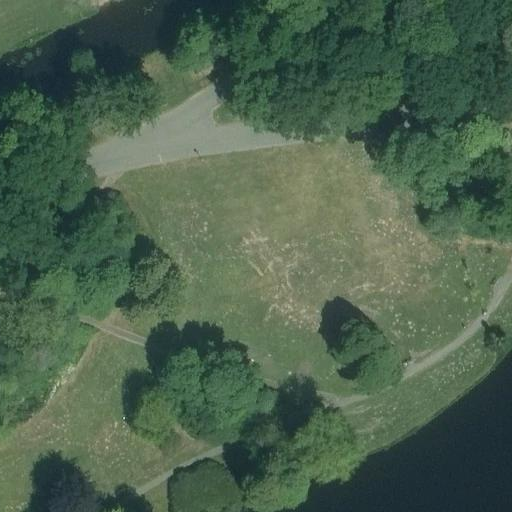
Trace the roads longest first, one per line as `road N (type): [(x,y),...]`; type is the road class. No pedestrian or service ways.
road 1 (unclassified): [(134,152),(511,105)]
road 2 (unclassified): [(134,152),(352,0)]
road 3 (unclassified): [(0,193),(134,152)]
